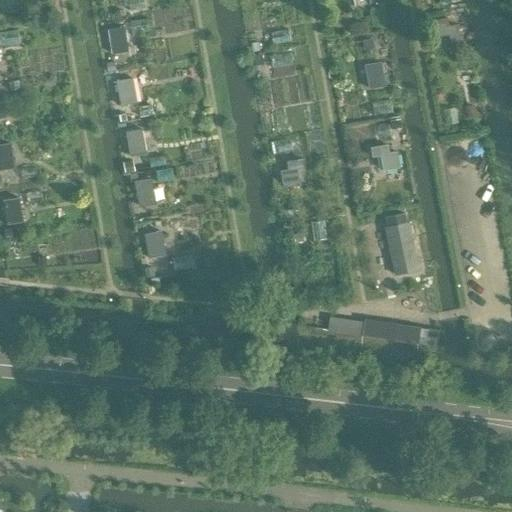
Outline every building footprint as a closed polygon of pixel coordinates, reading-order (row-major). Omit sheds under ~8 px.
[(452,21),(431,22),(433,44),(454,43),(452,21)] [(123,31),(106,34),(109,56),(127,53),(123,31)] [(384,88),(380,63),(365,65),(369,89),(384,88)] [(127,73),(110,75),(113,97),(131,95),(127,73)] [(141,133),(124,135),(127,157),(145,154),(141,133)] [(8,145),(0,146),(0,168),(11,167),(8,145)] [(399,147),(377,151),(382,173),(403,168),(399,147)] [(298,165),(283,165),(283,189),(298,189),(298,165)] [(149,182),(131,185),(135,207),(152,204),(149,182)] [(21,201),(3,204),(7,226),(24,223),(21,201)] [(414,226),(410,226),(409,223),(407,223),(405,213),(385,217),(387,228),(385,228),(396,276),(419,270),(412,235),(416,234),(414,226)] [(159,234),(140,239),(146,262),(165,257),(159,234)] [(329,315),(326,332),(437,346),(440,330),(329,315)]
